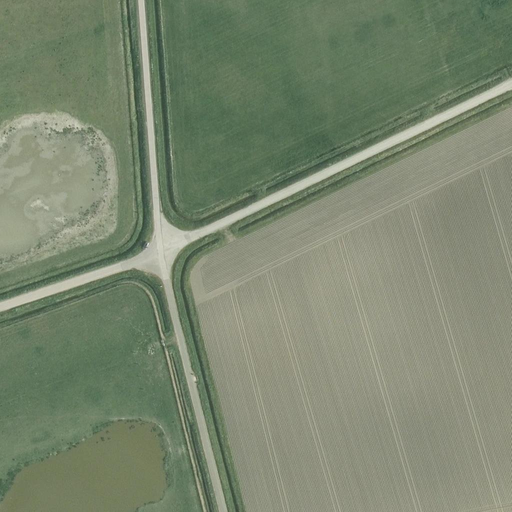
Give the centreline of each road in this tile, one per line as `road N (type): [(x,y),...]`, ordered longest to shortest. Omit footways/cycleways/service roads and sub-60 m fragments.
road 1 (unclassified): [(160,251),(511,83)]
road 2 (unclassified): [(160,251),(141,0)]
road 3 (unclassified): [(0,306),(160,251)]
